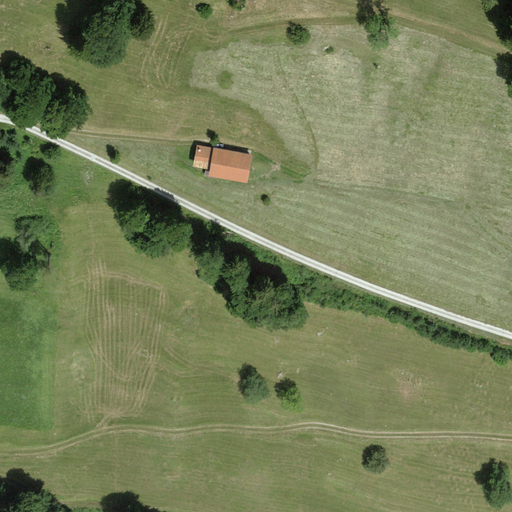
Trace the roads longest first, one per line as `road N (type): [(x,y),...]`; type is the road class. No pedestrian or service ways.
road 1 (unclassified): [(0,119),(31,127),(290,259),(511,340)]
road 2 (track): [(0,454),(141,428),(305,426),(511,439)]
road 3 (track): [(511,253),(455,201),(306,180),(249,146),(31,127)]
road 4 (track): [(511,59),(342,0)]
